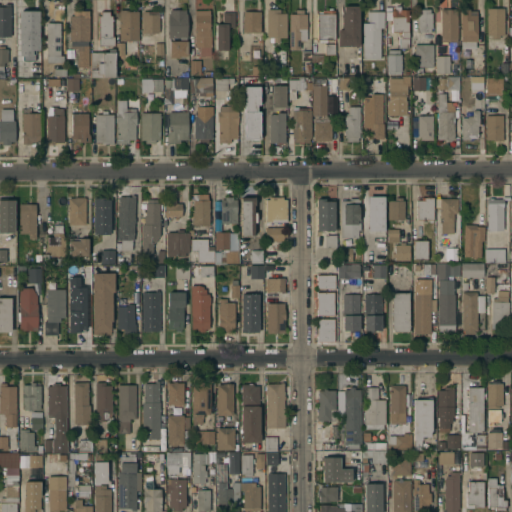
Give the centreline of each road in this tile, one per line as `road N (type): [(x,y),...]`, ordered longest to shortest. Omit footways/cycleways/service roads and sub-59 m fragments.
road 1 (residential): [(0,362),(511,358)]
road 2 (residential): [(0,175),(511,173)]
road 3 (residential): [(298,175),(299,511)]
